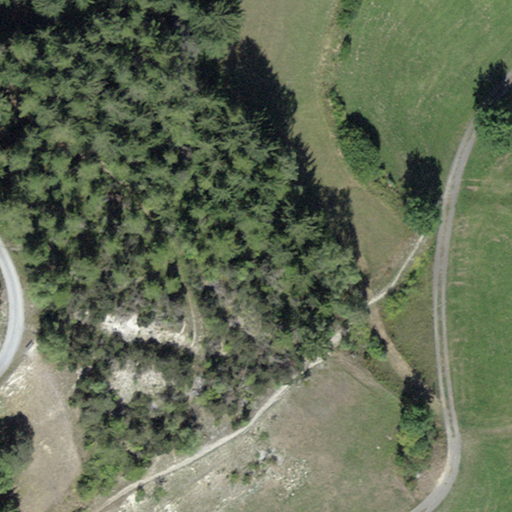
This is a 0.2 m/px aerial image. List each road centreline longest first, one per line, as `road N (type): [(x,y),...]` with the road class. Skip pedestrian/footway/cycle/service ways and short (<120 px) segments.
road 1 (track): [(444,201),(438,354),(447,466),(442,490),(421,511)]
road 2 (track): [(511,79),(489,101),(444,201)]
